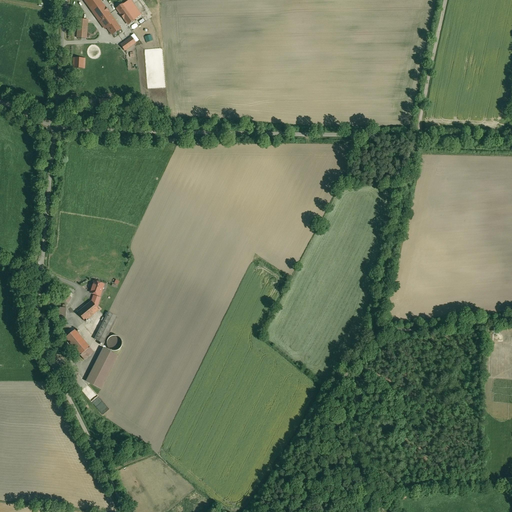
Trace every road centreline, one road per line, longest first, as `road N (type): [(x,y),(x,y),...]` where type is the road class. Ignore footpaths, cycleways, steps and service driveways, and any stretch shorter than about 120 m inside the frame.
road 1 (unclassified): [(415,136),(54,127)]
road 2 (track): [(252,511),(380,332),(511,318)]
road 3 (unclassified): [(41,268),(40,339),(125,511)]
road 4 (track): [(382,331),(378,318),(415,136)]
road 5 (unclassified): [(54,127),(41,268)]
road 6 (unclassified): [(445,0),(415,136)]
road 7 (track): [(66,0),(54,127)]
